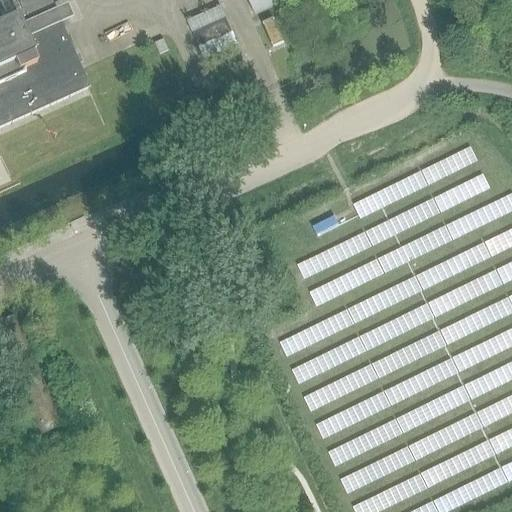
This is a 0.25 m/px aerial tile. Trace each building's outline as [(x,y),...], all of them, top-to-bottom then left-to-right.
[(0,0),(0,128),(87,90),(46,0),(36,0),(25,5),(22,0),(0,0)] [(247,0),(253,13),(283,0),(247,0)] [(203,60),(237,45),(220,8),(187,23),(203,60)] [(268,18),(257,23),(266,44),(278,39),(268,18)] [(168,52),(163,41),(154,45),(159,56),(168,52)] [(394,186),(358,203),(364,216),(400,199),(394,186)] [(400,219),(300,262),(306,276),(406,232),(400,219)] [(437,270),(283,340),(289,353),(443,283),(437,270)] [(14,315),(0,321),(0,358),(35,438),(63,426),(14,315)] [(335,453),(340,463),(400,433),(398,428),(388,433),(386,429),(375,434),(375,433),(335,453)]
